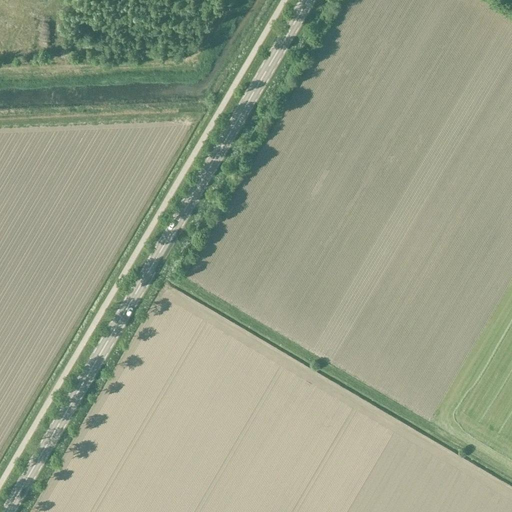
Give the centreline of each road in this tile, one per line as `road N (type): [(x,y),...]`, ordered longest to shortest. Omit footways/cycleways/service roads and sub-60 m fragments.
road 1 (primary): [(7,511),(308,0)]
road 2 (track): [(228,0),(184,60),(0,69)]
road 3 (track): [(0,56),(102,45),(153,25),(168,0)]
